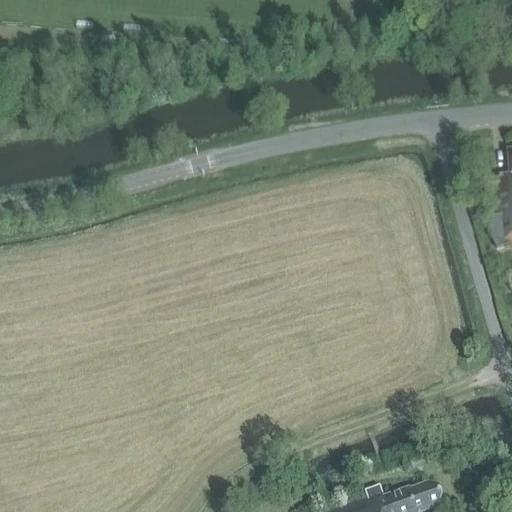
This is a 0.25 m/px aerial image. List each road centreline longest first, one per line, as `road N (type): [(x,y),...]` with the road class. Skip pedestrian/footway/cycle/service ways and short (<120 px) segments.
road 1 (tertiary): [(0,214),(325,136),(439,121)]
road 2 (track): [(504,368),(296,449),(272,470),(261,511)]
road 3 (unclassified): [(511,390),(439,121)]
